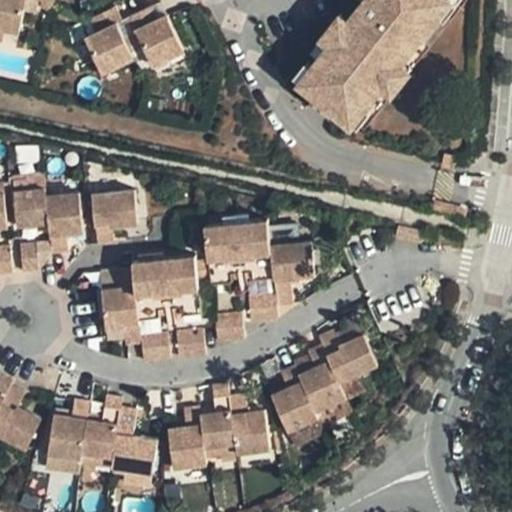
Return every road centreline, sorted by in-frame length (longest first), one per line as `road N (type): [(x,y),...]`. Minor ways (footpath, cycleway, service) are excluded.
road 1 (residential): [(0,325),(100,368),(147,375),(189,370),(261,342),(363,284),(433,263),(501,274)]
road 2 (residential): [(241,27),(282,120),(332,155),(511,192)]
road 3 (residential): [(501,274),(445,424),(440,468)]
